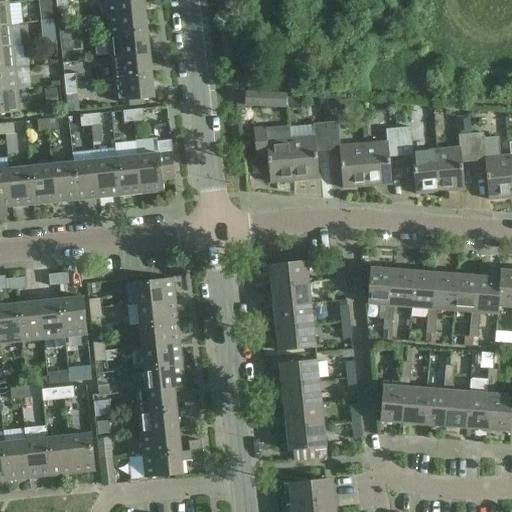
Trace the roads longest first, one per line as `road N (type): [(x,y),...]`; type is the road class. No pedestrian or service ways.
road 1 (residential): [(511,231),(346,220),(215,229)]
road 2 (residential): [(243,483),(215,229)]
road 3 (residential): [(215,229),(187,0)]
road 4 (residential): [(0,252),(215,229)]
road 5 (residential): [(511,488),(422,487),(382,467),(372,445)]
road 6 (residential): [(102,511),(112,496),(243,483)]
